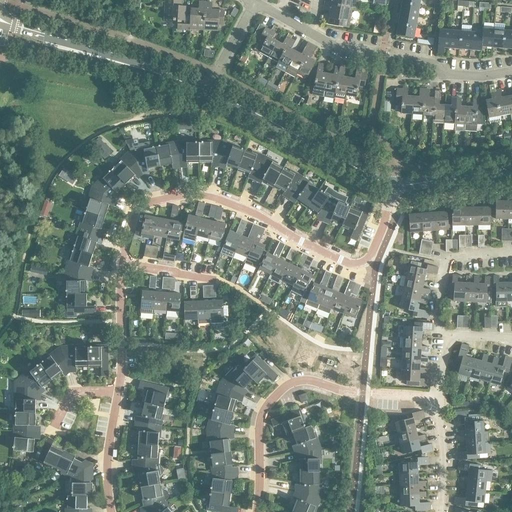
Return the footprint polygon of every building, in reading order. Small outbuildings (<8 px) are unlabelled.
[(182,0),(175,0),(165,0),(164,20),(178,20),(177,29),(189,30),(190,11),(185,11),(185,6),(181,6),(182,0)] [(190,11),(189,30),(190,30),(190,29),(204,30),(205,2),(199,2),(198,9),(191,9),(190,11)] [(212,3),(205,2),(204,30),(218,31),(219,25),(224,25),(224,11),(211,10),(212,3)] [(352,8),(325,3),(324,9),(331,11),(329,24),(348,28),(349,22),(352,8)] [(419,6),(402,3),(400,13),(417,16),(419,6)] [(235,17),(239,10),(234,8),(230,15),(235,17)] [(400,13),(398,24),(416,27),(417,16),(400,13)] [(416,27),(398,24),(396,35),(414,38),(416,27)] [(255,33),(261,36),(253,49),(259,52),(259,51),(269,57),(277,42),(272,39),(276,32),(273,30),(272,29),(271,29),(270,31),(259,25),(255,33)] [(450,30),(439,29),(437,54),(443,55),(444,48),(449,48),(450,30)] [(494,29),(483,29),(482,33),(481,46),(482,46),(492,47),(494,29)] [(492,47),(503,48),(504,30),(494,29),(492,47)] [(461,31),(450,30),(449,48),(460,49),(461,31)] [(511,48),(511,30),(504,30),(503,48),(511,48)] [(470,50),(472,32),(461,31),(460,49),(470,50)] [(482,33),(472,32),(470,50),(481,51),(482,46),(481,46),(482,33)] [(291,39),(290,39),(278,62),(288,67),(296,52),(291,49),(297,38),(292,36),(291,39)] [(286,37),(282,44),(277,42),(269,57),(278,62),(290,39),(286,37)] [(295,77),(297,72),(312,45),(308,42),(301,54),(296,52),(288,67),(285,72),(295,77)] [(310,59),(316,47),(312,45),(297,72),(307,77),(315,62),(310,59)] [(245,63),(248,57),(243,54),(240,60),(245,63)] [(340,68),(334,98),(345,100),(346,95),(349,78),(343,77),(346,63),(340,62),(339,68),(340,68)] [(323,65),(318,64),(312,95),(323,97),(328,74),(322,73),(323,65)] [(328,74),(323,97),(334,99),(334,98),(340,68),(339,68),(335,67),(333,75),(328,74)] [(349,78),(346,95),(357,97),(359,86),(364,87),(367,74),(361,73),(361,72),(356,71),(354,79),(349,78)] [(499,115),(495,91),(494,85),(489,86),(492,100),(485,101),(489,117),(499,115)] [(402,89),(396,89),(395,102),(401,102),(401,113),(412,114),(413,97),(407,96),(408,88),(402,88),(402,89)] [(413,97),(412,114),(423,114),(424,89),(419,89),(419,97),(413,97)] [(429,90),(424,89),(423,114),(433,115),(434,98),(429,98),(429,90)] [(501,98),(500,90),(495,91),(499,115),(510,114),(507,97),(501,98)] [(434,98),(433,115),(433,122),(444,123),(445,106),(439,105),(440,91),(435,91),(434,97),(434,98)] [(299,97),(296,103),(301,106),(304,100),(299,97)] [(444,123),(454,123),(456,98),(451,98),(451,106),(445,106),(444,123)] [(461,107),(461,98),(456,98),(454,123),(465,124),(466,107),(461,107)] [(466,107),(465,124),(465,131),(476,132),(476,125),(482,125),(481,110),(477,109),(478,100),(473,99),(472,107),(466,107)] [(476,148),(485,148),(484,136),(476,137),(476,148)] [(202,141),(202,143),(200,143),(200,163),(213,163),(213,156),(221,156),(223,142),(213,143),(212,140),(206,140),(207,142),(204,143),(204,141),(202,141)] [(187,163),(200,163),(200,143),(198,143),(198,141),(196,141),(196,143),(193,143),(193,141),(187,141),(187,143),(178,143),(179,156),(187,156),(187,163)] [(233,146),(223,142),(221,156),(229,159),(226,165),(238,169),(245,150),(243,150),(243,149),(242,148),(242,149),(240,148),(240,147),(234,144),(233,146)] [(159,145),(159,146),(157,147),(161,166),(173,164),(172,158),(179,156),(178,143),(170,144),(169,143),(163,144),(163,146),(160,146),(160,145),(159,145)] [(144,149),(131,152),(138,164),(147,162),(148,169),(161,166),(157,147),(154,147),(154,146),(153,146),(153,148),(150,148),(150,146),(144,147),(144,149)] [(245,150),(238,169),(238,171),(244,173),(244,171),(250,174),(253,167),(260,170),(265,158),(245,150)] [(138,164),(131,152),(122,161),(121,159),(116,164),(117,165),(115,167),(115,166),(114,167),(114,168),(113,169),(126,184),(135,175),(131,170),(138,164)] [(284,168),(265,158),(260,170),(266,174),(263,179),(269,182),(268,184),(274,187),(284,168)] [(72,171),(76,167),(72,162),(67,166),(72,171)] [(64,179),(69,172),(68,172),(64,168),(59,176),(64,179)] [(302,178),(284,168),(274,187),(280,191),(280,189),(286,192),(289,186),(295,189),(302,178)] [(103,178),(94,187),(107,194),(112,188),(117,193),(126,184),(113,169),(111,171),(110,170),(109,171),(110,172),(108,174),(107,173),(102,177),(103,178)] [(307,208),(308,206),(319,190),(302,178),(295,189),(301,193),(297,199),(302,202),(301,204),(307,208)] [(321,191),(319,190),(308,206),(319,213),(322,208),(328,212),(337,193),(328,186),(323,193),(322,192),(323,191),(321,190),(321,191)] [(105,217),(109,205),(104,203),(107,194),(94,187),(91,198),(89,198),(87,204),(89,205),(88,207),(87,207),(87,208),(87,211),(105,217)] [(331,220),(343,225),(351,207),(349,206),(349,205),(348,204),(347,205),(345,204),(348,197),(337,193),(328,212),(333,214),(331,220)] [(508,201),(495,201),(495,219),(508,219),(508,201)] [(195,242),(197,236),(201,219),(201,218),(205,203),(199,202),(195,217),(189,215),(183,238),(195,242)] [(179,206),(173,205),(171,217),(177,218),(179,206)] [(214,218),(217,207),(211,205),(208,217),(212,218),(214,218)] [(223,208),(217,207),(214,218),(220,220),(223,208)] [(351,207),(343,225),(342,227),(348,229),(349,227),(354,230),(351,239),(357,241),(368,214),(351,207)] [(478,225),(477,207),(465,208),(465,225),(478,225)] [(491,207),(477,207),(478,225),(491,225),(491,207)] [(40,214),(47,217),(49,211),(42,208),(40,214)] [(452,226),(465,225),(465,208),(451,208),(452,226)] [(82,223),(80,229),(93,234),(96,227),(101,229),(105,217),(87,211),(86,213),(85,212),(85,214),(85,216),(83,216),(81,223),(82,223)] [(449,229),(447,212),(434,213),(436,230),(449,229)] [(423,231),(436,230),(434,213),(421,214),(423,231)] [(423,231),(421,214),(408,215),(410,233),(423,231)] [(138,223),(135,234),(141,235),(141,237),(153,239),(154,235),(158,218),(145,215),(144,218),(143,225),(138,223)] [(170,220),(158,218),(154,235),(167,238),(170,220)] [(209,239),(214,222),(201,219),(197,236),(209,239)] [(225,241),(223,247),(221,253),(232,258),(235,252),(242,236),(247,222),(241,219),(236,233),(229,231),(225,241)] [(180,240),(183,223),(170,220),(167,238),(180,240)] [(214,222),(209,239),(222,242),(222,241),(225,241),(229,231),(225,230),(226,225),(214,222)] [(242,236),(235,252),(247,257),(255,237),(259,226),(253,224),(248,238),(242,236)] [(247,257),(244,263),(256,268),(259,262),(265,245),(258,243),(259,239),(260,240),(265,229),(259,226),(255,237),(247,257)] [(75,246),(74,248),(93,254),(97,242),(91,240),(93,234),(80,229),(78,236),(76,235),(74,242),(76,242),(75,245),(74,244),(74,246),(75,246)] [(420,247),(432,250),(434,242),(422,240),(420,247)] [(271,274),(279,258),(285,244),(280,242),(273,255),(267,252),(259,268),(271,274)] [(146,245),(144,256),(150,258),(152,246),(146,245)] [(159,247),(152,246),(150,258),(157,259),(159,247)] [(291,247),(290,250),(286,258),(291,261),(297,250),(291,247)] [(420,247),(419,254),(431,256),(432,250),(420,247)] [(72,251),(73,252),(72,254),(70,254),(68,260),(70,260),(66,271),(80,273),(83,265),(89,267),(93,254),(74,248),(73,250),(72,251)] [(309,256),(303,253),(298,264),(303,267),(309,256)] [(309,256),(303,267),(309,269),(313,261),(314,259),(309,256)] [(279,258),(271,274),(269,279),(280,284),(282,280),(290,264),(279,258)] [(410,265),(408,265),(406,276),(423,280),(425,271),(437,274),(438,267),(423,264),(422,268),(417,267),(418,262),(411,261),(410,265)] [(282,280),(294,286),(302,270),(290,264),(282,280)] [(302,270),(294,286),(291,291),(302,296),(303,297),(309,285),(313,275),(302,270)] [(67,291),(67,293),(87,293),(87,280),(80,281),(80,273),(66,271),(67,281),(65,281),(65,287),(67,287),(67,290),(66,290),(66,291),(67,291)] [(325,272),(321,282),(327,284),(331,275),(331,273),(325,271),(325,272)] [(319,304),(319,305),(331,309),(338,292),(343,278),(337,275),(333,287),(332,289),(326,287),(326,288),(319,304)] [(458,276),(452,275),(452,286),(454,286),(453,300),(464,301),(465,283),(458,283),(458,276)] [(422,288),(423,280),(406,276),(404,287),(421,290),(421,293),(428,294),(429,289),(422,288)] [(474,283),(465,283),(464,301),(475,302),(476,284),(479,284),(479,277),(474,276),(474,283)] [(499,283),(499,276),(493,276),(493,277),(493,287),(496,287),(496,301),(495,301),(495,307),(507,307),(507,301),(507,283),(499,283)] [(484,284),(479,284),(476,284),(475,302),(486,302),(486,303),(491,303),(491,288),(493,287),(493,277),(485,277),(484,284)] [(338,292),(331,309),(343,314),(350,296),(351,294),(355,282),(349,280),(344,294),(338,292)] [(302,296),(300,301),(305,304),(317,309),(319,305),(326,287),(314,282),(312,286),(309,285),(305,292),(303,297),(302,296)] [(355,282),(351,294),(357,296),(361,285),(355,282)] [(420,299),(421,293),(421,290),(404,287),(402,297),(419,301),(419,303),(426,305),(427,301),(420,299)] [(153,310),(154,310),(155,292),(142,291),(140,313),(153,314),(153,310)] [(167,311),(168,293),(155,292),(154,310),(167,311)] [(67,297),(67,300),(65,300),(65,318),(74,318),(76,318),(76,313),(97,313),(96,305),(87,306),(87,293),(67,293),(67,296),(66,296),(66,297),(67,297)] [(181,294),(168,293),(167,311),(180,312),(181,294)] [(259,299),(269,305),(272,299),(261,294),(259,299)] [(362,301),(350,296),(343,314),(355,319),(362,301)] [(419,301),(402,297),(399,308),(414,311),(413,315),(428,318),(429,311),(417,309),(419,303),(419,301)] [(224,318),(223,300),(210,301),(211,323),(224,322),(224,318)] [(185,302),(185,320),(198,319),(197,301),(185,302)] [(197,301),(198,319),(198,324),(211,323),(210,301),(197,301)] [(430,330),(434,330),(434,328),(434,323),(427,323),(418,322),(418,327),(403,326),(398,326),(398,335),(398,337),(403,337),(421,338),(422,330),(430,330)] [(403,337),(400,337),(399,348),(402,348),(421,349),(421,352),(428,352),(428,346),(421,346),(421,338),(403,337)] [(458,374),(469,376),(473,359),(466,356),(469,345),(461,343),(457,358),(462,360),(458,374)] [(76,346),(76,347),(62,348),(67,361),(76,361),(76,367),(89,367),(89,347),(86,347),(86,346),(85,346),(85,347),(83,347),(83,345),(76,346)] [(91,347),(89,347),(89,367),(101,367),(102,376),(108,376),(108,345),(95,345),(95,347),(92,347),(92,346),(91,346),(91,347)] [(42,363),(41,364),(53,380),(63,372),(59,367),(67,361),(62,348),(51,356),(50,354),(45,358),(46,360),(44,362),(43,361),(42,362),(42,363)] [(421,349),(402,348),(402,359),(420,360),(420,362),(428,362),(428,357),(421,357),(421,352),(421,349)] [(265,359),(268,356),(263,350),(259,354),(265,359)] [(245,367),(243,369),(254,379),(258,383),(266,374),(273,381),(278,376),(255,354),(247,363),(248,365),(246,366),(245,367)] [(483,354),(481,361),(473,359),(469,376),(479,379),(484,362),(487,362),(489,355),(483,354)] [(502,367),(497,365),(495,365),(490,382),(500,385),(504,371),(509,373),(511,361),(511,360),(511,357),(505,355),(504,359),(502,367)] [(492,364),(487,362),(484,362),(479,379),(490,382),(495,365),(497,365),(499,358),(494,357),(492,364)] [(420,368),(420,362),(420,360),(402,359),(401,370),(420,371),(420,373),(427,373),(427,368),(420,368)] [(29,370),(30,372),(16,382),(30,389),(38,383),(42,388),(53,380),(41,364),(38,366),(38,365),(36,366),(37,367),(35,368),(34,366),(29,370)] [(254,379),(243,369),(239,365),(237,368),(236,367),(235,368),(236,369),(234,371),(233,369),(229,374),(230,375),(222,384),(234,391),(240,385),(244,389),(254,379)] [(419,378),(420,373),(420,371),(401,370),(401,381),(408,381),(408,385),(431,387),(431,379),(419,378)] [(16,390),(14,390),(13,406),(16,406),(16,408),(15,408),(15,410),(16,410),(16,412),(36,413),(36,400),(30,400),(30,389),(16,382),(16,390)] [(171,389),(140,382),(139,388),(148,390),(145,402),(165,407),(166,405),(166,404),(166,403),(166,401),(168,402),(171,389)] [(216,406),(215,408),(234,413),(238,400),(232,399),(234,391),(222,384),(218,396),(217,395),(215,402),(217,402),(216,405),(215,404),(215,406),(216,406)] [(298,396),(301,403),(309,400),(306,393),(298,396)] [(165,407),(145,402),(144,402),(142,409),(144,409),(142,415),(148,416),(146,424),(160,426),(163,415),(165,407)] [(225,424),(231,426),(234,413),(215,408),(214,410),(213,412),(214,412),(213,414),(212,414),(210,420),(212,420),(209,431),(223,432),(225,424)] [(307,427),(300,409),(271,420),(273,427),(282,423),(287,436),(291,434),(307,428),(307,427)] [(408,414),(409,418),(395,422),(398,433),(416,428),(414,421),(423,418),(425,418),(423,410),(408,414)] [(16,418),(14,418),(14,431),(29,432),(30,426),(36,426),(36,413),(16,412),(16,415),(15,415),(15,416),(16,416),(16,418)] [(468,421),(468,417),(452,418),(453,425),(465,424),(465,430),(465,433),(484,431),(483,420),(468,421)] [(139,437),(137,437),(137,444),(159,446),(160,426),(146,424),(146,432),(140,431),(139,437)] [(307,428),(291,434),(293,440),(295,439),(297,445),(303,443),(306,451),(319,448),(311,426),(307,427),(307,428)] [(418,436),(416,428),(398,433),(400,443),(418,439),(419,442),(425,440),(424,435),(418,436)] [(465,433),(465,430),(458,430),(458,436),(465,435),(466,444),(485,442),(489,442),(488,431),(484,432),(484,431),(465,433)] [(29,439),(29,432),(14,431),(13,444),(14,444),(14,446),(13,446),(13,448),(14,448),(14,450),(34,452),(35,439),(29,439)] [(224,440),(223,432),(209,431),(210,442),(208,442),(208,449),(211,448),(211,451),(211,453),(212,452),(212,455),(232,452),(230,439),(224,440)] [(55,441),(49,438),(37,462),(49,467),(50,466),(52,467),(52,468),(53,468),(55,469),(64,450),(53,445),(55,441)] [(420,447),(419,442),(418,439),(400,443),(403,454),(417,450),(418,455),(433,451),(431,444),(429,444),(420,447)] [(467,452),(458,452),(455,453),(455,460),(478,458),(478,454),(490,453),(490,442),(489,442),(485,442),(466,444),(467,452)] [(158,465),(159,446),(137,444),(136,451),(138,451),(138,457),(144,458),(143,466),(158,465)] [(300,459),(300,465),(298,465),(298,472),(319,472),(319,448),(306,451),(306,459),(300,459)] [(76,456),(64,450),(55,469),(57,469),(57,470),(58,471),(58,470),(61,471),(60,473),(70,478),(82,471),(78,464),(73,462),(76,456)] [(210,462),(212,473),(228,473),(227,466),(234,465),(232,452),(212,455),(212,457),(211,457),(212,459),(213,461),(210,462)] [(399,463),(399,474),(418,473),(418,465),(429,465),(429,457),(414,458),(414,462),(399,463)] [(468,471),(467,476),(467,479),(486,481),(491,481),(492,470),(480,469),(480,465),(459,462),(457,463),(457,469),(468,471)] [(138,481),(140,488),(161,484),(158,465),(143,466),(145,473),(139,474),(140,481),(138,481)] [(82,471),(70,478),(70,489),(73,489),(73,491),(72,491),(72,493),(73,493),(73,496),(88,497),(93,496),(93,483),(86,483),(86,477),(82,471)] [(306,485),(307,494),(319,497),(319,472),(298,472),(298,479),(300,479),(300,485),(306,485)] [(228,473),(212,473),(210,485),(212,485),(212,487),(211,487),(211,488),(212,488),(211,491),(232,494),(233,481),(227,480),(228,473)] [(425,481),(418,481),(418,473),(399,474),(400,485),(419,484),(419,487),(425,486),(425,481)] [(467,482),(466,490),(485,492),(486,481),(467,479),(467,476),(461,476),(460,482),(467,482)] [(161,484),(140,488),(141,494),(143,494),(144,500),(150,499),(151,508),(164,503),(161,484)] [(419,492),(419,487),(419,484),(400,485),(400,495),(419,495),(419,497),(426,497),(426,492),(419,492)] [(374,486),(374,487),(374,496),(384,496),(384,486),(374,486)] [(466,490),(465,498),(454,497),(453,504),(469,506),(477,507),(478,502),(484,503),(485,492),(466,490)] [(232,494),(211,491),(211,493),(210,493),(210,495),(211,495),(210,497),(209,497),(207,510),(220,511),(230,511),(231,510),(230,508),(227,508),(228,506),(230,507),(232,494)] [(303,502),(297,499),(295,505),(294,504),(291,511),(292,511),(313,511),(319,497),(307,494),(303,502)] [(67,502),(65,502),(64,511),(81,511),(81,509),(88,509),(88,497),(73,496),(68,495),(68,497),(67,497),(67,499),(68,499),(67,502)] [(419,503),(419,497),(419,495),(400,495),(401,506),(412,506),(412,509),(415,509),(415,510),(430,510),(431,510),(431,502),(428,502),(419,503)] [(171,511),(164,503),(151,508),(154,511),(171,511)]
